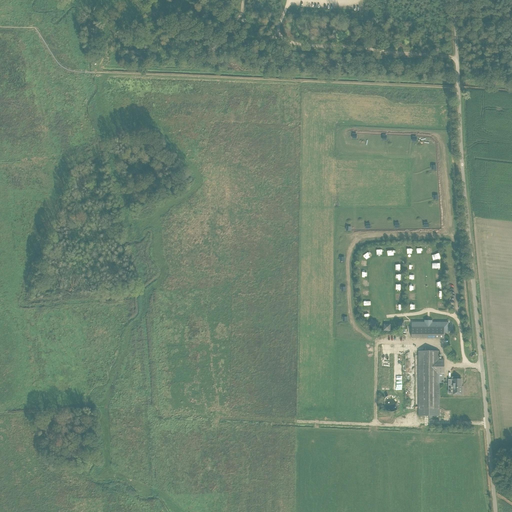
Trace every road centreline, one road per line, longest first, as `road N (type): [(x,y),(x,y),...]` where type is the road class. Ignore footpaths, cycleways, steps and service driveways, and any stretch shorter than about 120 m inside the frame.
road 1 (unclassified): [(495,511),(454,0)]
road 2 (unknown): [(393,345),(373,351),(374,423),(487,424)]
road 3 (track): [(278,35),(307,45),(457,59)]
